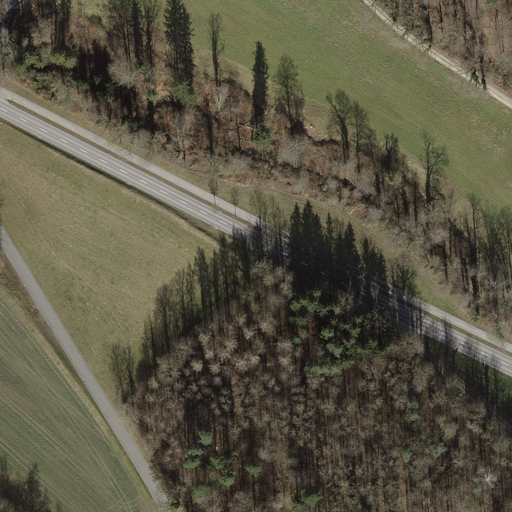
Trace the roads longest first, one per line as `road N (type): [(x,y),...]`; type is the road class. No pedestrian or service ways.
road 1 (tertiary): [(0,107),(511,366)]
road 2 (tertiary): [(167,511),(0,235)]
road 3 (track): [(511,105),(369,0)]
road 4 (track): [(415,320),(415,343),(511,430)]
